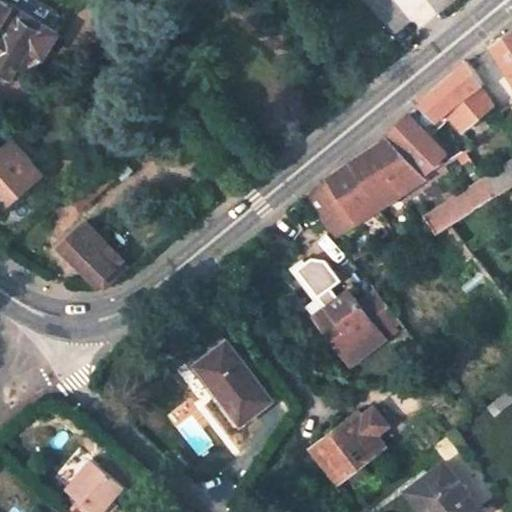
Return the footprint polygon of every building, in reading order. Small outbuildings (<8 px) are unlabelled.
[(29,78),(59,35),(0,0),(0,70),(14,78),(18,73),(29,78)] [(511,28),(493,42),(511,72),(511,28)] [(463,129),(495,101),(470,60),(444,82),(429,95),(422,102),(438,118),(447,110),(463,129)] [(425,172),(447,152),(410,114),(397,126),(389,134),(425,172)] [(397,196),(428,176),(425,172),(389,134),(377,146),(355,160),(330,176),(332,180),(306,198),(336,237),(384,204),(397,196)] [(23,150),(15,140),(7,147),(15,157),(23,150)] [(15,157),(7,147),(0,152),(0,187),(10,199),(34,178),(25,168),(33,162),(23,150),(15,157)] [(454,159),(447,152),(425,172),(428,176),(454,159)] [(511,160),(453,199),(464,216),(511,184),(511,160)] [(34,178),(42,172),(33,162),(25,168),(34,178)] [(80,209),(117,176),(109,167),(90,183),(87,179),(77,187),(81,191),(72,199),(80,209)] [(0,201),(3,205),(10,199),(0,187),(0,201)] [(384,204),(388,210),(401,202),(397,196),(384,204)] [(29,199),(15,210),(22,218),(36,207),(29,199)] [(453,199),(424,217),(437,234),(449,226),(464,216),(453,199)] [(122,261),(124,260),(88,222),(62,247),(98,285),(102,281),(105,285),(126,266),(122,261)] [(437,234),(444,244),(449,240),(461,257),(469,251),(449,226),(437,234)] [(350,290),(338,275),(309,307),(316,316),(350,290)] [(377,289),(359,303),(350,290),(316,316),(336,341),(342,336),(348,344),(342,349),(352,363),(386,337),(383,332),(394,324),(400,319),(377,289)] [(386,337),(397,329),(394,324),(383,332),(386,337)] [(342,336),(336,341),(342,349),(348,344),(342,336)] [(227,341),(196,364),(241,423),(273,399),(227,341)] [(511,390),(511,389),(496,401),(503,409),(511,402),(511,390)] [(496,401),(488,407),(495,416),(503,409),(496,401)] [(338,480),(379,449),(384,445),(377,436),(388,426),(374,407),(362,416),(358,411),(312,447),(338,480)] [(94,457),(68,489),(80,499),(70,511),(69,511),(102,511),(112,501),(126,485),(94,457)] [(429,511),(480,511),(483,510),(444,460),(406,489),(420,507),(423,504),(429,511)] [(112,511),(118,506),(112,501),(102,511),(112,511)]
